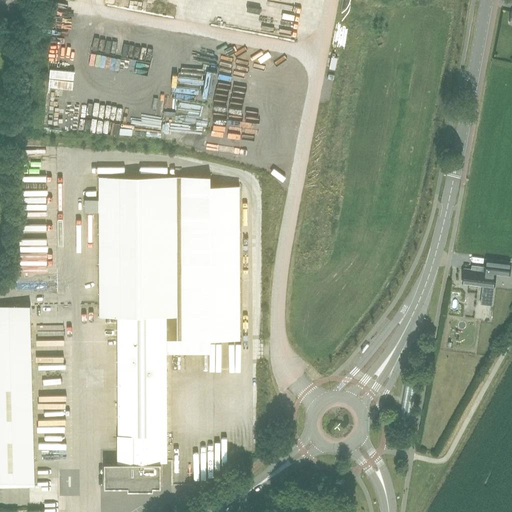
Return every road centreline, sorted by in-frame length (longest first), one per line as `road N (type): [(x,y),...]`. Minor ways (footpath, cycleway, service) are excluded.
road 1 (unclassified): [(316,408),(289,374),(276,325),(331,0)]
road 2 (secondary): [(418,301),(450,193),(486,0)]
road 3 (secondary): [(316,439),(215,511)]
